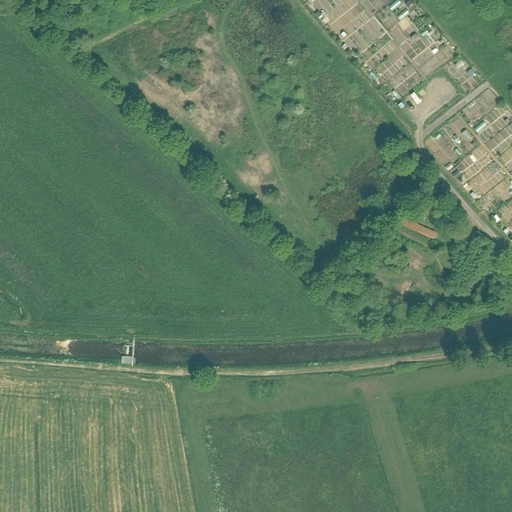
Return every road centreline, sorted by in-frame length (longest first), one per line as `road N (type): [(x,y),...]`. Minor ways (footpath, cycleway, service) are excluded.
road 1 (track): [(43,363),(275,372),(511,345)]
road 2 (track): [(511,307),(359,332)]
